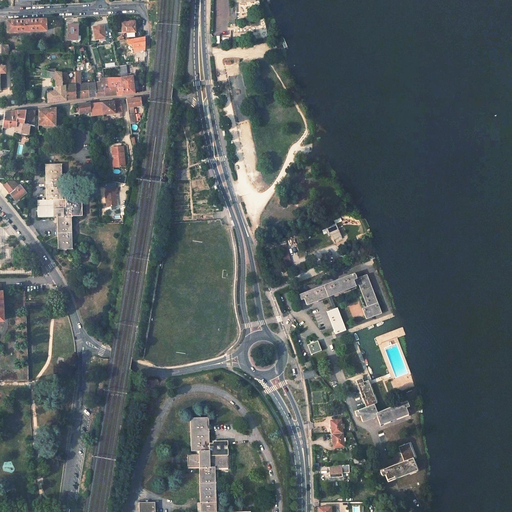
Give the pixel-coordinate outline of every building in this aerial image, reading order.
[(6,21),(6,32),(46,31),(45,19),(6,21)] [(121,22),(122,32),(135,32),(134,22),(121,22)] [(68,25),(67,40),(72,40),(77,40),(77,36),(77,25),(68,25)] [(93,27),(95,39),(105,38),(103,26),(93,27)] [(257,27),(231,30),(232,43),(258,41),(257,27)] [(121,78),(123,94),(134,93),(132,76),(128,76),(125,65),(119,66),(121,78)] [(42,70),(41,78),(55,79),(55,72),(42,70)] [(48,101),(48,102),(66,100),(65,85),(62,85),(61,73),(55,72),(55,79),(55,91),(46,91),(48,101)] [(65,85),(66,100),(76,99),(76,90),(75,78),(73,78),(73,80),(69,81),(68,72),(61,73),(62,85),(65,85)] [(80,73),(75,72),(75,78),(76,90),(84,90),(84,84),(83,84),(83,83),(83,79),(83,72),(80,73)] [(234,75),(229,76),(235,106),(236,114),(241,113),(241,112),(243,112),(242,105),(238,84),(243,83),(241,75),(234,76),(234,75)] [(108,87),(107,78),(103,78),(99,78),(100,82),(94,83),(96,96),(101,96),(105,95),(104,88),(108,87)] [(107,78),(108,87),(115,87),(116,95),(123,94),(121,78),(107,78)] [(88,83),(83,83),(83,84),(84,84),(84,90),(76,90),(76,99),(89,97),(88,84),(88,83)] [(88,84),(89,97),(96,96),(94,83),(88,83),(88,84)] [(104,88),(105,95),(116,95),(115,87),(104,88)] [(126,100),(128,107),(141,105),(140,98),(140,97),(126,99),(126,100)] [(102,102),(103,114),(123,112),(121,100),(102,102)] [(78,104),(79,112),(90,110),(90,103),(90,102),(78,104)] [(90,113),(91,115),(103,114),(102,102),(90,103),(90,110),(90,113)] [(38,109),(38,125),(55,126),(55,108),(38,109)] [(4,112),(2,128),(8,128),(9,126),(15,127),(16,122),(23,123),(26,111),(18,110),(4,112)] [(26,111),(23,123),(28,124),(30,124),(33,125),(34,110),(26,111)] [(15,127),(14,132),(26,134),(28,124),(23,123),(16,122),(15,127)] [(20,142),(26,144),(29,138),(23,135),(20,142)] [(113,152),(115,167),(124,166),(123,146),(111,147),(111,152),(113,152)] [(1,150),(0,161),(0,178),(5,179),(11,151),(1,150)] [(57,216),(58,249),(63,249),(66,249),(72,249),(71,216),(82,216),(82,194),(65,194),(65,197),(63,197),(62,164),(45,164),(46,199),(37,200),(37,217),(53,216),(53,214),(57,214),(57,216)] [(3,185),(16,201),(26,193),(20,185),(15,189),(8,181),(3,185)] [(105,192),(106,205),(110,205),(116,204),(115,191),(117,191),(117,187),(106,187),(106,191),(105,192)] [(335,243),(336,242),(342,240),(335,224),(328,227),(326,228),(329,235),(331,234),(335,243)] [(291,264),(285,242),(277,243),(283,266),(291,264)] [(304,298),(306,304),(328,296),(331,295),(355,286),(352,280),(350,274),(302,293),(304,298)] [(358,285),(367,306),(377,302),(366,274),(356,278),(352,280),(355,286),(358,285)] [(362,308),(366,319),(371,317),(381,313),(377,302),(367,306),(362,308)] [(326,312),(335,333),(345,330),(340,317),(340,315),(337,307),(336,308),(333,309),(326,312)] [(344,327),(345,330),(372,320),(371,317),(366,319),(344,327)] [(307,345),(311,354),(321,350),(317,341),(307,345)] [(302,372),(304,380),(315,377),(310,370),(302,372)] [(360,415),(362,421),(376,416),(379,425),(407,414),(405,407),(403,402),(376,412),(373,404),(376,403),(370,388),(369,383),(368,380),(363,382),(362,378),(356,380),(365,407),(357,410),(360,415)] [(215,502),(215,501),(214,468),(228,468),(227,450),(227,441),(209,442),(208,417),(200,417),(197,418),(190,418),(191,451),(198,450),(198,454),(187,454),(188,467),(199,467),(200,501),(200,502),(200,511),(211,511),(215,511),(215,504),(215,502)] [(330,420),(331,434),(342,433),(341,428),(344,428),(343,424),(341,424),(340,419),(330,420)] [(331,434),(333,448),(343,446),(343,442),(345,441),(345,437),(342,437),(342,433),(331,434)] [(384,474),(387,481),(394,478),(416,470),(412,458),(414,457),(409,443),(398,447),(403,461),(382,469),(384,474)] [(329,465),(329,476),(341,476),(341,472),(341,465),(329,465)] [(154,511),(154,502),(139,503),(139,511),(154,511)]
